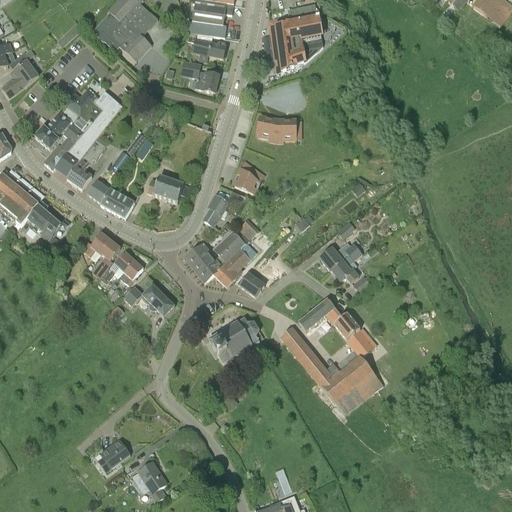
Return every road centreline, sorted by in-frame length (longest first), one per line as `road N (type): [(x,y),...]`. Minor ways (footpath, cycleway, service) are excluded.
road 1 (tertiary): [(166,244),(190,232),(197,218),(257,0)]
road 2 (residential): [(244,511),(219,455),(162,390),(184,323)]
road 3 (tertiary): [(166,244),(81,206),(24,155)]
